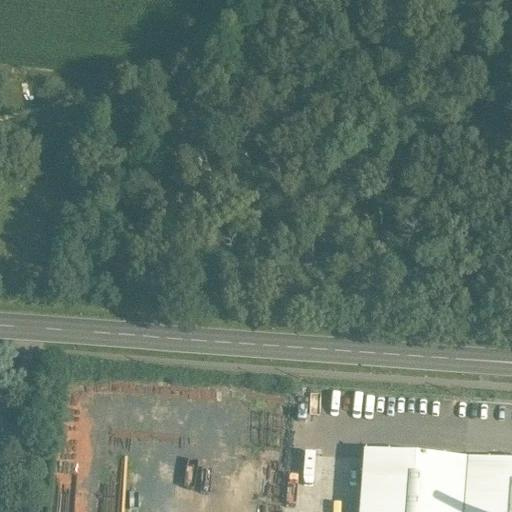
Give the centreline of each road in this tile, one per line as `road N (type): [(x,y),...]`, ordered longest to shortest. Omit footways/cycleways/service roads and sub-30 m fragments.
road 1 (secondary): [(511,381),(0,342)]
road 2 (track): [(0,180),(192,117),(262,0)]
road 3 (track): [(31,345),(26,511)]
